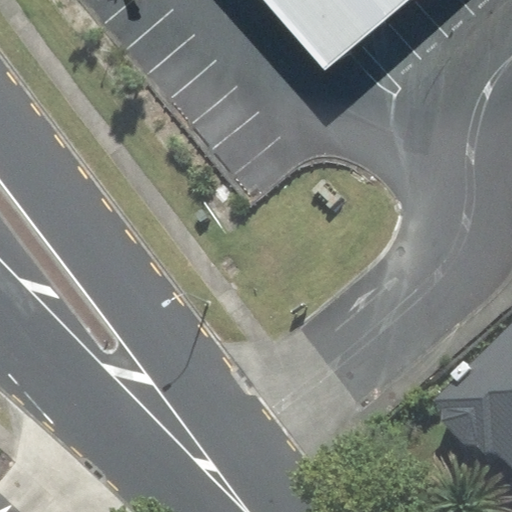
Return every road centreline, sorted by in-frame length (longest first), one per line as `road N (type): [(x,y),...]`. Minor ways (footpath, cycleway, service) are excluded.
road 1 (secondary): [(0,121),(142,317),(215,472)]
road 2 (secondary): [(215,472),(127,404),(0,271)]
